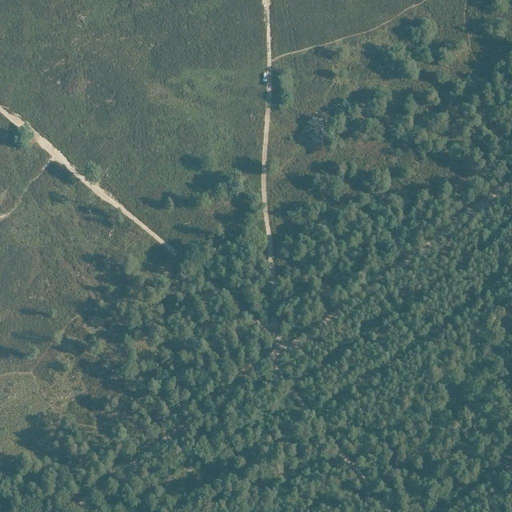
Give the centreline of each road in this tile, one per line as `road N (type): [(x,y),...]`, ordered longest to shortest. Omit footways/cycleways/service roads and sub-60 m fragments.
road 1 (track): [(511,194),(272,368),(380,511)]
road 2 (track): [(0,109),(269,326)]
road 3 (track): [(275,282),(272,368),(79,511)]
road 4 (track): [(275,282),(266,0)]
